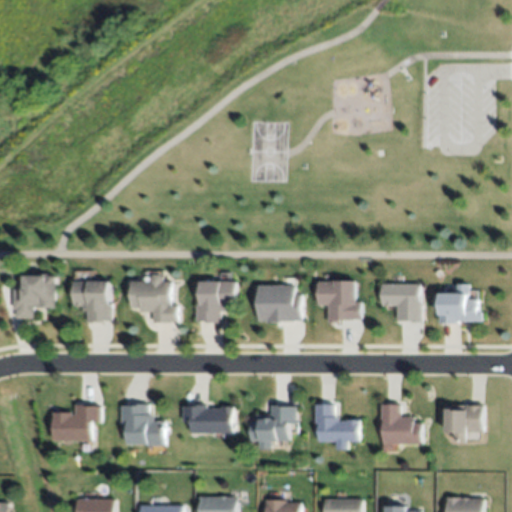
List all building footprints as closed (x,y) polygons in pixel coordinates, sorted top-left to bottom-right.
[(57,273),(56,305),(35,304),(35,317),(20,316),(20,309),(15,309),(16,288),(24,288),(27,288),(27,273),(57,273)] [(132,279),(152,281),(152,277),(155,274),(161,274),(164,276),(164,280),(171,280),(171,303),(178,303),(178,320),(154,320),(154,309),(142,310),(142,306),(133,306),(132,279)] [(75,281),(112,281),(112,302),(115,302),(115,320),(91,320),(91,310),(86,310),(86,306),(75,306),(75,281)] [(427,281),(428,319),(403,319),(403,303),(382,303),(382,281),(427,281)] [(224,323),(224,305),(237,305),(238,282),(202,282),(201,303),(198,303),(198,323),(224,323)] [(320,282),(320,306),(330,306),(330,324),(341,324),(341,321),(363,321),(364,302),(358,302),(358,282),(320,282)] [(304,295),(297,295),(297,286),(260,286),(260,323),(304,323),(304,295)] [(442,322),(443,291),(468,292),(468,297),(479,298),(479,310),(484,310),(484,319),(460,319),(460,323),(442,322)] [(123,401),(151,403),(150,414),(155,414),(155,420),(166,420),(165,444),(149,443),(149,441),(127,440),(128,422),(122,422),(123,401)] [(484,403),(483,431),(468,430),(467,440),(455,439),(455,431),(448,431),(448,406),(466,406),(466,402),(484,403)] [(236,403),(236,431),(195,431),(195,417),(184,417),(184,403),(236,403)] [(296,404),(296,421),(288,421),(288,440),(272,440),(272,448),(261,448),(261,440),(252,440),(252,421),(256,421),(256,414),(272,415),(272,404),(296,404)] [(313,445),(314,405),(340,405),(340,425),(355,425),(357,444),(313,445)] [(104,406),(103,421),(95,421),(95,441),(56,441),(56,412),(75,412),(75,415),(78,415),(78,406),(104,406)] [(375,444),(376,406),(401,406),(400,423),(416,423),(417,445),(375,444)] [(243,497),(243,511),(201,511),(201,498),(243,497)] [(450,511),(450,498),(487,498),(486,511),(450,511)] [(117,500),(117,511),(80,511),(80,500),(117,500)] [(269,511),(269,500),(289,500),(289,503),(304,503),(304,511),(269,511)] [(0,511),(0,501),(12,502),(12,511),(0,511)] [(329,511),(329,501),(365,501),(365,511),(329,511)]
